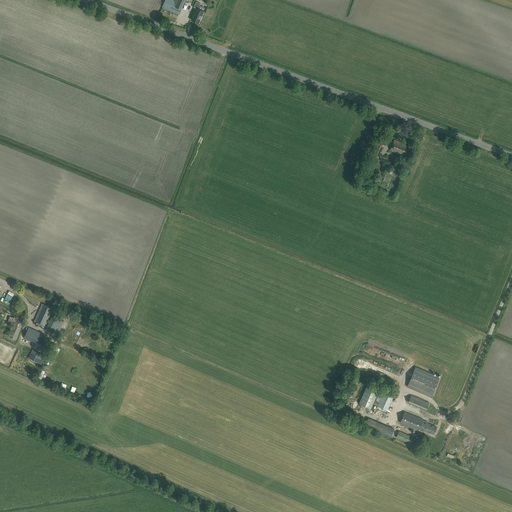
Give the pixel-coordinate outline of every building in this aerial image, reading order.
[(185,0),(174,0),(174,1),(172,0),(165,0),(162,7),(179,15),(185,0)] [(191,20),(199,23),(204,11),(198,8),(200,3),(196,1),(193,7),(196,8),(191,20)] [(409,146),(394,140),(390,150),(398,153),(397,153),(405,156),(409,146)] [(383,145),(378,142),(372,157),(378,159),(383,145)] [(52,308),(42,304),(34,321),(37,322),(36,324),(41,327),(42,324),(45,325),(52,308)] [(16,317),(11,315),(9,320),(15,322),(8,337),(16,340),(23,322),(22,321),(23,319),(18,317),(17,319),(15,319),(16,317)] [(63,322),(52,317),(45,330),(49,332),(51,328),(59,331),(63,322)] [(41,333),(29,327),(27,332),(24,330),(21,336),(24,337),(23,339),(40,347),(44,339),(41,338),(42,335),(40,334),(41,333)] [(363,353),(383,359),(385,351),(366,345),(363,353)] [(45,356),(32,350),(28,358),(41,364),(45,356)] [(431,397),(437,382),(439,377),(415,367),(412,372),(407,386),(431,397)] [(42,368),(37,380),(43,383),(49,370),(42,368)] [(378,390),(367,385),(359,404),(370,409),(378,390)] [(379,390),(373,404),(387,410),(393,396),(379,390)] [(429,403),(411,396),(408,403),(426,411),(429,403)] [(423,419),(404,412),(400,422),(419,430),(419,429),(424,431),(425,430),(434,434),(437,427),(427,423),(428,422),(423,420),(423,419)] [(394,430),(368,418),(365,426),(391,437),(394,430)] [(413,438),(399,431),(396,438),(410,444),(413,438)]
